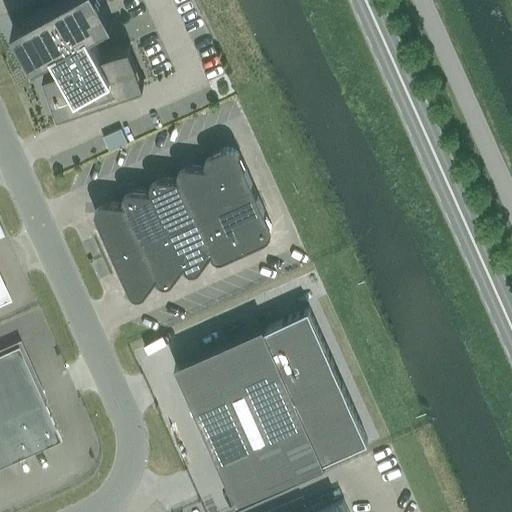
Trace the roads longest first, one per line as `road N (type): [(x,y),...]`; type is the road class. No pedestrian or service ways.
road 1 (unclassified): [(0,138),(132,436),(129,475),(92,511)]
road 2 (primary): [(511,329),(365,0)]
road 3 (unknown): [(9,160),(173,83),(177,58),(150,0)]
road 4 (unclassified): [(511,205),(420,0)]
